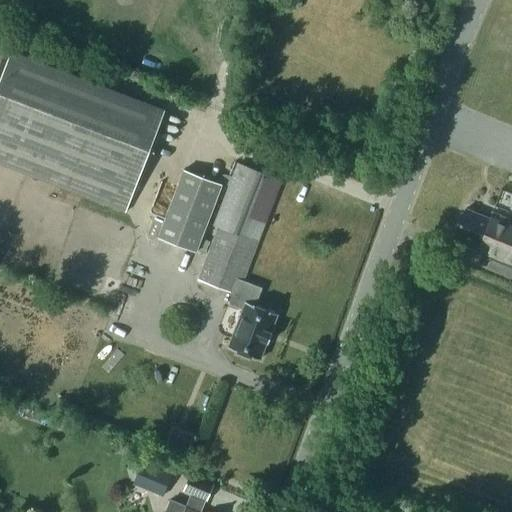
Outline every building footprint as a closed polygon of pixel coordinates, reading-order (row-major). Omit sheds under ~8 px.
[(164,109),(10,50),(0,76),(0,163),(125,211),(164,109)] [(238,294),(243,281),(282,179),(238,163),(214,225),(218,226),(198,278),(235,293),(238,294)] [(221,184),(184,169),(158,236),(195,251),(221,184)] [(461,220),(453,239),(478,249),(476,252),(511,266),(511,219),(493,212),(491,218),(466,208),(464,211),(461,212),(459,216),(461,220)] [(270,331),(277,313),(255,305),(261,288),(243,281),(238,294),(235,293),(231,303),(243,308),(228,347),(260,359),(267,341),(268,341),(272,332),(270,331)] [(167,443),(190,452),(197,433),(174,424),(167,443)] [(142,461),(133,483),(161,495),(171,472),(142,461)] [(209,511),(208,511),(207,511),(200,511),(206,498),(207,498),(213,485),(189,475),(184,488),(191,492),(186,505),(170,499),(164,511),(209,511)]
